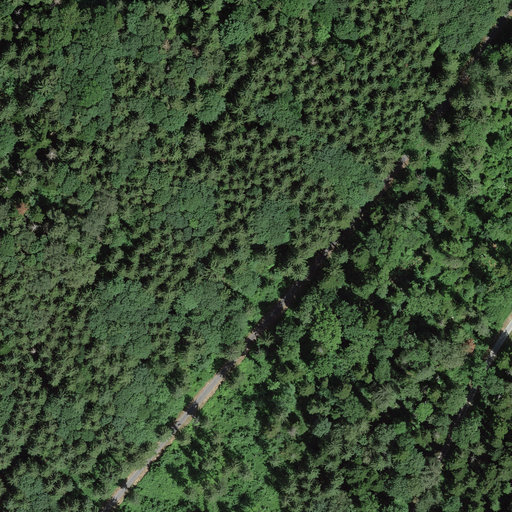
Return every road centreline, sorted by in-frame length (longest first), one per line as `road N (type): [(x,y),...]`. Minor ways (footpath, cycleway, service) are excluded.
road 1 (track): [(511,1),(396,166),(105,511)]
road 2 (track): [(282,0),(194,162),(113,268),(0,495)]
road 3 (track): [(511,328),(416,511)]
road 4 (track): [(113,268),(0,350)]
